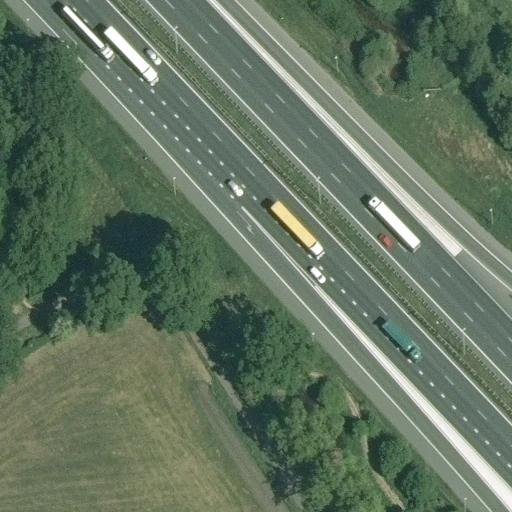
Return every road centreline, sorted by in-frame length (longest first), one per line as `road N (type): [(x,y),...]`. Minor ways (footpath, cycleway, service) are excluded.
road 1 (motorway): [(511,351),(176,0)]
road 2 (unclassified): [(310,511),(184,313),(149,279),(82,295),(0,337)]
road 3 (motorway): [(511,282),(224,0)]
road 4 (motorway): [(258,192),(431,435),(499,511)]
road 5 (motorway): [(258,192),(511,451)]
road 6 (motorway): [(74,0),(258,192)]
